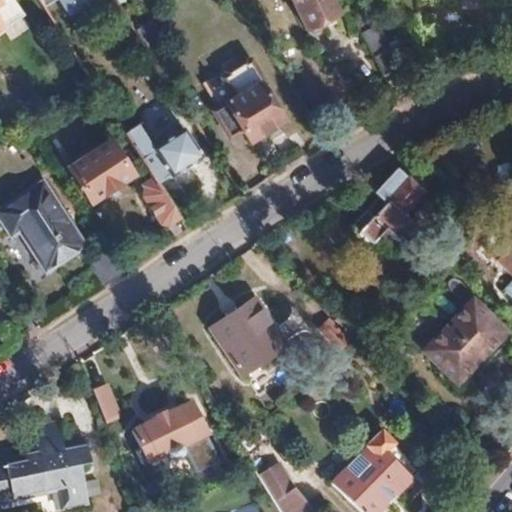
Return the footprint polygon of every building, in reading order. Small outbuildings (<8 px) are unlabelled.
[(0,0),(0,31),(24,16),(13,0),(0,0)] [(86,3),(84,0),(59,0),(69,14),(86,3)] [(331,0),(285,0),(301,32),(338,13),(331,0)] [(167,46),(150,21),(135,31),(151,56),(167,46)] [(383,76),(420,58),(409,38),(387,49),(378,30),(364,37),(379,67),(383,76)] [(284,123),(261,88),(266,84),(252,63),(247,66),(245,63),(225,76),(226,78),(207,90),(223,113),(219,117),(233,140),(245,131),(253,143),(284,123)] [(203,156),(184,127),(168,137),(163,129),(153,135),(142,120),(124,132),(127,137),(156,180),(168,173),(170,177),(203,156)] [(90,197),(129,172),(109,143),(86,157),(83,153),(77,157),(80,161),(71,167),(90,197)] [(511,165),(505,168),(507,172),(494,177),(492,182),(497,199),(504,203),(511,199),(511,165)] [(398,238),(411,223),(404,217),(423,195),(408,181),(407,183),(395,171),(375,195),(379,197),(353,227),(353,235),(367,248),(375,248),(378,244),(394,258),(406,245),(398,238)] [(180,217),(166,196),(156,180),(146,186),(145,197),(165,227),(180,217)] [(49,269),(84,247),(43,184),(0,212),(0,215),(14,237),(24,231),(49,269)] [(503,275),(511,264),(511,251),(492,234),(476,251),(485,259),(492,250),(502,259),(495,268),(503,275)] [(124,271),(108,248),(87,262),(103,286),(109,282),(124,271)] [(471,299),(423,351),(443,369),(449,363),(464,377),(482,359),(479,356),(505,328),(471,299)] [(253,302),(211,330),(242,375),(284,348),(253,302)] [(325,320),(316,331),(338,351),(347,341),(325,320)] [(107,382),(91,389),(104,424),(120,418),(107,382)] [(171,450),(204,434),(189,403),(155,420),(156,422),(138,431),(146,446),(135,450),(144,468),(173,454),(171,450)] [(0,498),(9,497),(8,492),(24,489),(26,494),(44,491),(42,485),(60,481),(64,501),(83,497),(76,461),(85,460),(79,432),(60,436),(56,417),(30,422),(35,447),(22,450),(23,456),(14,459),(11,444),(0,445),(0,498)] [(356,511),(382,511),(414,480),(385,454),(393,446),(381,436),(368,450),(369,451),(348,474),(346,472),(330,488),(356,511)] [(231,470),(248,461),(239,445),(209,460),(219,479),(233,473),(231,470)] [(310,511),(281,464),(258,477),(264,486),(279,511),(310,511)] [(426,511),(416,499),(402,509),(404,511),(426,511)]
